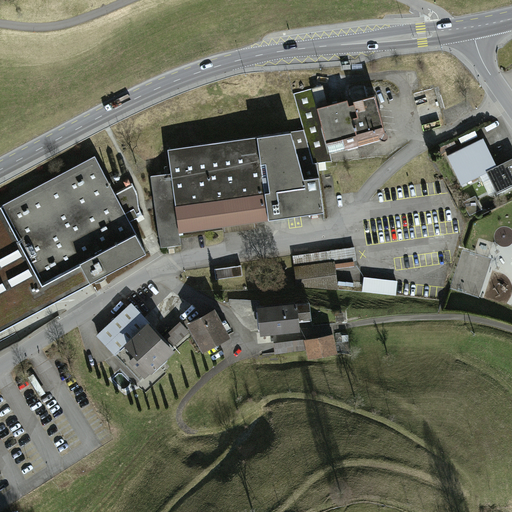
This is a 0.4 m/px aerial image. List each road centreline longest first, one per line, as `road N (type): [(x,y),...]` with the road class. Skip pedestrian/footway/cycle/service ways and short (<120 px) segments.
road 1 (tertiary): [(0,169),(195,72),(286,49),(449,32)]
road 2 (track): [(249,337),(180,407),(183,428),(220,430),(275,397),(331,401),(378,416),(470,478),(476,511)]
road 3 (unclassified): [(0,367),(178,259),(417,227)]
road 4 (unknown): [(62,462),(90,440),(33,346)]
road 5 (unclassified): [(0,26),(59,29),(138,0)]
